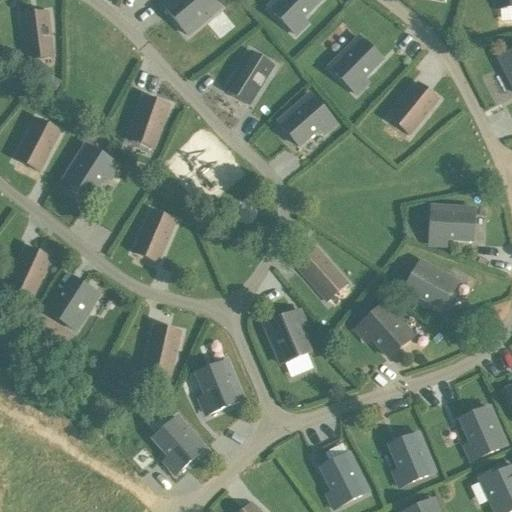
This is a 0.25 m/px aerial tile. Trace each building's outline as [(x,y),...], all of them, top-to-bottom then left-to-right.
[(164,8),(187,36),(220,9),(212,0),(183,0),(176,6),(171,1),(164,8)] [(321,1),(319,0),(278,0),(269,10),(295,36),(302,28),(298,24),(321,1)] [(511,0),(494,0),(496,12),(511,10),(511,0)] [(27,63),(53,59),(48,14),(21,17),(27,63)] [(382,61),(360,39),(330,70),(356,95),(364,88),(359,84),(382,61)] [(511,53),(500,59),(511,83),(511,53)] [(250,54),(226,93),(248,107),(273,68),(250,54)] [(52,100),(59,88),(48,81),(41,94),(52,100)] [(417,85),(388,120),(409,137),(438,101),(417,85)] [(335,124),(311,96),(279,125),(299,147),(323,126),(328,131),(335,124)] [(154,151),(169,107),(144,98),(129,142),(154,151)] [(39,174),(60,133),(36,121),(15,161),(39,174)] [(118,167),(87,147),(64,183),(90,199),(107,172),(112,176),(118,167)] [(432,209),(430,246),(440,246),(440,240),(473,242),(474,212),(432,209)] [(175,223),(151,212),(133,255),(157,265),(175,223)] [(31,302),(51,260),(27,249),(7,290),(31,302)] [(317,252),(297,269),(327,304),(347,286),(317,252)] [(458,285),(420,264),(402,296),(411,301),(414,295),(443,311),(458,285)] [(100,298),(73,282),(56,307),(50,303),(41,316),(76,338),(100,298)] [(357,333),(365,341),(369,337),(391,361),(414,340),(385,308),(357,333)] [(303,322),(299,312),(265,326),(282,366),(310,354),(297,324),(303,322)] [(154,328),(144,373),(170,378),(180,334),(154,328)] [(208,416),(242,402),(226,363),(198,374),(211,404),(205,407),(208,416)] [(506,448),(488,409),(461,421),(474,450),(468,453),(472,463),(506,448)] [(178,475),(205,450),(177,419),(154,439),(176,463),(171,468),(178,475)] [(396,479),(400,489),(434,474),(418,435),(390,447),(402,477),(396,479)] [(348,456),(321,470),(336,499),(330,502),(335,511),(368,494),(348,456)] [(511,511),(511,466),(503,471),(502,468),(478,479),(492,511),(511,511)] [(438,511),(433,501),(408,511),(438,511)]
